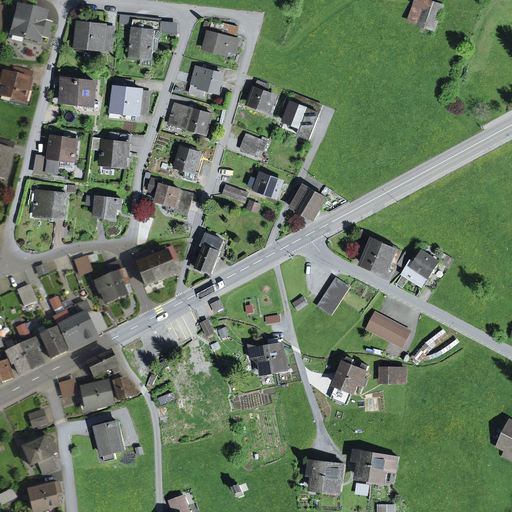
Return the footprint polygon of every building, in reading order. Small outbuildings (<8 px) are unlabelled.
[(427,0),(416,0),(410,20),(435,29),(443,5),(427,0)] [(40,37),(48,39),(52,25),(44,23),(46,14),(19,7),(13,31),(25,34),(24,38),(39,42),(40,37)] [(131,19),(131,16),(121,15),(120,23),(123,23),(123,19),(131,19)] [(123,23),(133,24),(134,20),(134,16),(131,16),(131,19),(123,19),(123,23)] [(155,38),(155,30),(159,31),(160,31),(161,23),(134,20),(133,24),(130,58),(142,59),(141,65),(151,67),(153,52),(155,38)] [(81,23),(78,47),(112,51),(114,33),(106,32),(107,26),(81,23)] [(178,25),(161,23),(160,31),(164,31),(177,32),(178,25)] [(238,54),(235,54),(239,40),(221,35),(224,25),(215,23),(212,33),(209,32),(205,49),(226,55),(226,57),(236,60),(238,54)] [(153,52),(157,52),(159,39),(164,31),(160,31),(159,31),(155,38),(153,52)] [(4,75),(0,92),(0,95),(1,96),(25,102),(27,91),(30,81),(20,79),(22,70),(15,68),(13,77),(4,75)] [(204,97),(206,89),(219,92),(223,75),(196,68),(190,93),(204,97)] [(32,73),(22,70),(20,79),(30,81),(32,73)] [(60,86),(56,85),(52,102),(62,104),(62,102),(79,104),(78,108),(98,110),(99,102),(95,102),(97,83),(62,79),(64,80),(64,86),(60,86)] [(137,118),(137,114),(147,115),(149,98),(142,97),(143,91),(133,90),(134,82),(117,80),(114,112),(130,113),(130,117),(137,118)] [(250,104),(271,111),(276,97),(267,93),(270,86),(258,81),(250,104)] [(27,91),(25,102),(1,96),(0,99),(29,107),(33,92),(27,91)] [(320,114),(318,113),(321,105),(296,94),(284,121),(302,128),(299,135),(310,139),(320,114)] [(177,126),(207,135),(213,114),(176,104),(173,114),(180,116),(177,126)] [(170,124),(177,126),(180,116),(173,114),(170,124)] [(125,167),(127,155),(130,156),(131,145),(128,144),(129,134),(111,132),(110,142),(105,142),(103,156),(105,156),(104,164),(125,167)] [(262,141),(247,135),(244,142),(259,148),(262,141)] [(63,139),(53,138),(50,157),(48,175),(63,177),(65,164),(59,163),(59,159),(60,157),(76,159),(78,139),(64,138),(63,139)] [(0,172),(6,174),(12,153),(0,150),(0,149),(2,141),(0,140),(0,172)] [(0,150),(12,153),(14,144),(2,141),(0,149),(0,150)] [(258,149),(264,151),(267,143),(262,141),(259,148),(258,149)] [(241,149),(256,155),(258,149),(259,148),(244,142),(241,149)] [(197,181),(199,173),(196,172),(201,153),(179,147),(176,157),(179,158),(176,168),(186,171),(184,178),(197,181)] [(34,173),(48,175),(50,157),(38,155),(34,173)] [(277,197),(281,189),(284,190),(286,184),(283,183),(283,182),(262,174),(256,189),(277,197)] [(176,207),(177,207),(181,191),(162,185),(163,182),(153,179),(151,187),(160,189),(159,194),(157,201),(166,204),(176,207)] [(291,207),(296,210),(309,188),(304,185),(291,207)] [(227,187),(224,194),(245,202),(248,194),(227,187)] [(309,188),(296,210),(315,220),(327,198),(309,188)] [(188,216),(194,194),(181,191),(177,207),(176,207),(175,212),(188,216)] [(57,215),(57,218),(65,219),(68,195),(41,192),(39,203),(37,203),(36,215),(49,217),(50,215),(57,215)] [(98,197),(88,196),(88,204),(97,205),(98,197)] [(117,219),(118,208),(122,209),(123,200),(98,197),(97,205),(96,217),(117,219)] [(250,202),(248,209),(258,212),(260,205),(250,202)] [(175,212),(176,207),(166,204),(165,211),(174,213),(175,212)] [(367,241),(370,236),(362,230),(358,236),(367,241)] [(198,270),(199,269),(212,274),(221,251),(220,251),(223,241),(206,235),(203,247),(206,248),(201,259),(195,256),(191,267),(198,270)] [(374,238),(363,264),(375,269),(384,248),(386,243),(374,238)] [(386,274),(391,263),(396,265),(402,251),(386,243),(384,248),(375,269),(386,274)] [(160,249),(152,252),(154,258),(163,280),(176,275),(170,261),(176,258),(172,247),(161,252),(160,249)] [(135,255),(138,264),(154,258),(152,252),(151,249),(135,255)] [(412,267),(428,277),(430,278),(440,262),(423,251),(417,260),(412,267)] [(398,265),(405,269),(414,257),(406,253),(398,265)] [(81,275),(91,272),(87,257),(76,261),(81,275)] [(409,277),(422,286),(428,277),(412,267),(417,260),(414,257),(405,269),(403,273),(404,274),(409,277)] [(448,257),(444,263),(450,266),(454,260),(448,257)] [(138,264),(147,287),(163,280),(154,258),(138,264)] [(111,277),(125,272),(120,260),(106,266),(111,277)] [(37,269),(40,275),(48,273),(45,266),(37,269)] [(125,284),(129,282),(125,272),(111,277),(110,277),(118,298),(130,293),(125,284)] [(403,287),(407,281),(409,277),(404,274),(397,284),(398,285),(403,287)] [(103,293),(107,303),(118,298),(110,277),(95,283),(100,294),(103,293)] [(319,307),(332,316),(351,287),(337,278),(319,307)] [(18,292),(24,307),(37,301),(31,286),(18,292)] [(294,304),(298,311),(308,304),(304,297),(294,304)] [(51,301),(56,312),(62,309),(57,298),(51,301)] [(96,333),(106,329),(99,313),(91,313),(86,301),(75,307),(77,311),(71,314),(74,321),(70,322),(75,333),(74,333),(80,345),(98,337),(96,333)] [(220,302),(213,305),(216,311),(223,308),(220,302)] [(70,322),(74,321),(71,314),(77,311),(75,307),(65,311),(66,313),(70,322)] [(55,318),(70,350),(80,345),(74,333),(75,333),(70,322),(66,313),(55,318)] [(377,315),(370,329),(390,339),(398,326),(377,315)] [(202,324),(208,336),(214,333),(208,321),(202,324)] [(139,336),(150,356),(171,344),(166,335),(164,332),(167,330),(168,330),(165,325),(164,324),(161,326),(161,325),(139,336)] [(17,328),(22,338),(28,335),(23,326),(17,328)] [(39,331),(52,359),(66,352),(55,329),(50,332),(47,326),(39,331)] [(390,339),(401,345),(409,332),(398,326),(390,339)] [(42,351),(36,339),(20,345),(31,369),(42,365),(37,353),(42,351)] [(283,346),(279,343),(278,340),(270,340),(270,345),(275,372),(287,370),(283,346)] [(15,363),(20,374),(31,369),(20,345),(6,352),(11,365),(15,363)] [(260,357),(262,374),(275,372),(270,345),(258,347),(250,345),(252,359),(260,357)] [(109,376),(120,372),(111,352),(88,363),(94,377),(107,371),(109,376)] [(354,360),(348,357),(336,385),(354,392),(357,384),(362,386),(369,366),(364,364),(361,369),(352,365),(354,360)] [(1,363),(0,360),(0,359),(0,377),(1,381),(2,383),(13,379),(6,361),(1,363)] [(159,365),(163,370),(168,366),(164,361),(159,365)] [(382,368),(381,381),(403,382),(403,369),(382,368)] [(205,391),(205,390),(212,387),(208,375),(201,378),(200,374),(187,378),(193,396),(205,391)] [(187,378),(175,383),(181,400),(193,396),(187,378)] [(114,383),(118,400),(136,396),(134,388),(129,389),(127,380),(114,383)] [(65,397),(77,394),(74,381),(61,385),(65,397)] [(83,389),(88,409),(114,403),(110,383),(83,389)] [(209,400),(214,398),(211,390),(206,392),(205,391),(193,396),(200,413),(212,409),(209,400)] [(160,399),(162,405),(175,399),(173,393),(160,399)] [(181,400),(188,418),(200,413),(193,396),(181,400)] [(29,415),(34,428),(47,423),(43,411),(29,415)] [(502,456),(511,461),(511,422),(510,422),(498,446),(505,450),(502,456)] [(115,452),(125,450),(119,423),(111,425),(107,426),(97,428),(103,455),(115,452)] [(44,440),(44,439),(23,448),(31,466),(39,462),(51,457),(52,457),(51,456),(57,454),(50,438),(44,440)] [(361,462),(358,477),(371,479),(375,457),(376,453),(355,449),(353,460),(361,462)] [(103,455),(105,462),(116,459),(115,452),(103,455)] [(394,483),(399,457),(376,453),(375,457),(371,479),(383,481),(385,469),(393,471),(391,483),(394,483)] [(44,473),(56,469),(51,457),(39,462),(44,473)] [(314,474),(312,488),(325,490),(328,467),(329,462),(310,460),(308,474),(314,474)] [(344,480),(345,465),(329,462),(328,467),(325,490),(339,492),(340,479),(344,480)] [(41,487),(30,490),(32,499),(49,495),(48,493),(60,491),(59,483),(46,486),(46,483),(40,485),(41,487)] [(234,488),(238,497),(244,494),(240,485),(234,488)] [(367,494),(368,486),(358,485),(357,492),(367,494)] [(0,496),(0,505),(16,497),(12,490),(0,496)] [(56,496),(61,494),(60,491),(48,493),(49,495),(32,499),(35,511),(59,506),(56,496)] [(190,511),(185,496),(170,501),(173,511),(190,511)]
